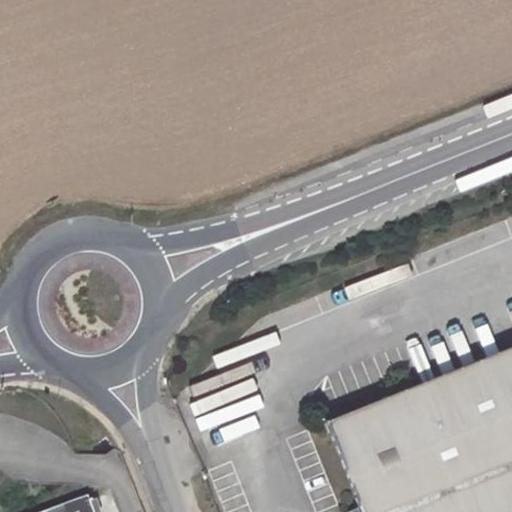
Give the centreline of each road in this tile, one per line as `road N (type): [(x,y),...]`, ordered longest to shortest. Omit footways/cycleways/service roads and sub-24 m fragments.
road 1 (unknown): [(286,511),(274,419),(304,367),(511,289)]
road 2 (secondary): [(275,227),(511,131)]
road 3 (secondary): [(275,227),(129,246)]
road 4 (secondary): [(129,246),(96,233),(60,239),(32,262),(20,296)]
road 5 (secondary): [(158,309),(275,227)]
